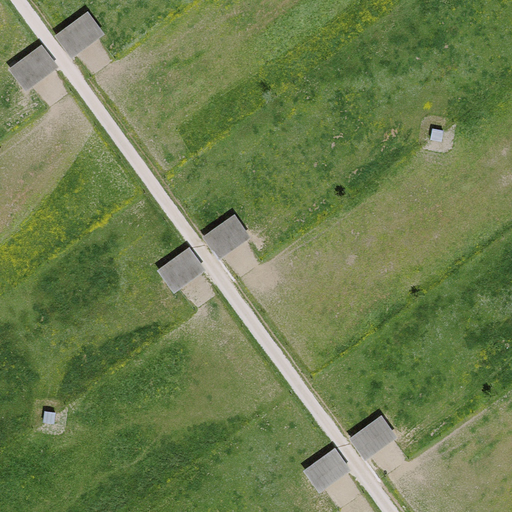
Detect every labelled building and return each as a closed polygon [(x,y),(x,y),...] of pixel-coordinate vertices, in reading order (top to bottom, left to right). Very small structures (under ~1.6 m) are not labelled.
[(105,36),(89,12),(56,35),(72,59),(105,36)] [(59,68),(43,45),(10,68),(26,92),(59,68)] [(445,130),(433,129),(431,141),(443,143),(445,130)] [(252,238),(235,214),(203,237),(219,262),(252,238)] [(207,270),(191,247),(158,270),(174,294),(207,270)] [(57,413),(45,411),(43,424),(55,425),(57,413)] [(400,439),(383,415),(351,439),(367,463),(400,439)] [(352,471),(336,448),(303,471),(319,495),(352,471)]
